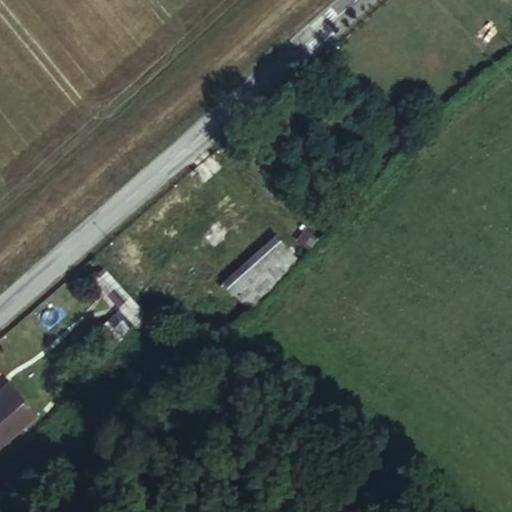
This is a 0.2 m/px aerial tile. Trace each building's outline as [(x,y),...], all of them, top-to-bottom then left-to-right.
[(209,199),(194,182),(129,237),(156,268),(209,224),(195,210),(209,199)] [(290,243),(279,232),(224,280),(235,292),(290,243)] [(130,303),(140,292),(93,256),(83,267),(130,303)] [(124,314),(101,295),(90,307),(114,326),(124,314)] [(0,437),(32,409),(3,376),(0,379),(0,437)]
